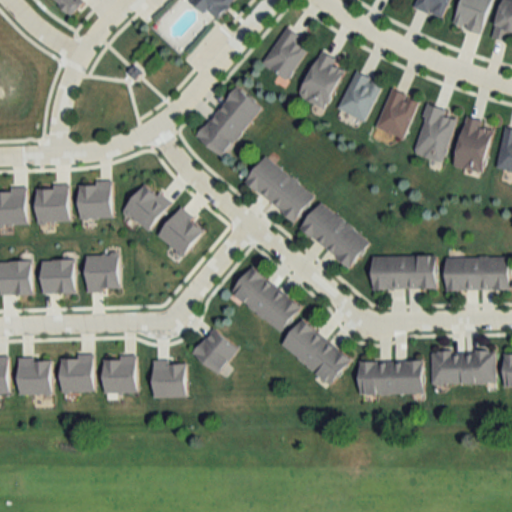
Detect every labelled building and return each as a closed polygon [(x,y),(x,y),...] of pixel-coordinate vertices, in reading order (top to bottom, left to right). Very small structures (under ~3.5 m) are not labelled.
[(56,0),(70,14),(83,0),(56,0)] [(235,0),(195,0),(216,20),(235,0)] [(417,0),(415,6),(442,18),(450,0),(417,0)] [(492,0),(462,0),(455,24),(483,32),(492,0)] [(312,43),(287,27),(264,64),(289,80),(312,43)] [(338,58),(322,50),(300,97),(327,110),(346,70),(334,65),(338,58)] [(358,72),(339,109),(365,122),(384,85),(358,72)] [(263,105),(236,86),(199,138),(226,158),(263,105)] [(377,130),(404,140),(420,100),(392,89),(377,130)] [(444,162),(459,116),(429,106),(414,153),(444,162)] [(456,167),(484,174),(494,130),(483,127),(484,120),(467,117),(456,167)] [(317,197),(268,156),(247,181),(296,222),(317,197)] [(303,228),(352,268),(372,242),(323,203),(303,228)] [(439,289),(439,255),(375,256),(375,289),(439,289)] [(511,257),(448,257),(448,290),(511,290),(511,257)] [(254,267),(233,294),(284,333),(305,306),(254,267)] [(333,386),(354,360),(305,319),(284,345),(333,386)] [(241,351),(218,328),(195,352),(219,375),(241,351)] [(497,384),(497,351),(434,351),(434,384),(497,384)] [(426,394),(426,361),(362,361),(362,394),(426,394)]
